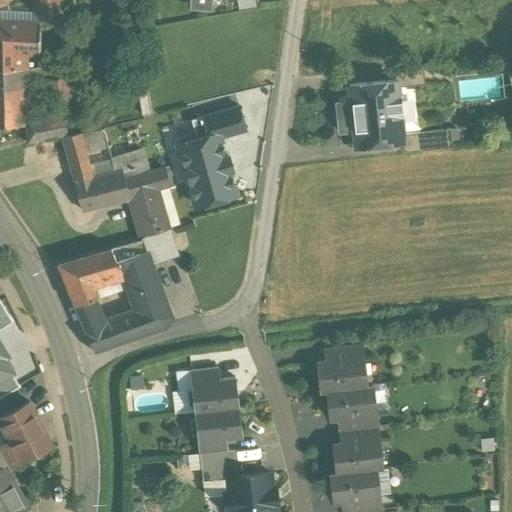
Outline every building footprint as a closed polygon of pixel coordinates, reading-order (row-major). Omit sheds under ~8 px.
[(58,0),(32,0),(38,19),(61,11),(58,0)] [(58,0),(61,11),(75,5),(74,0),(58,0)] [(39,26),(0,23),(0,67),(25,69),(25,54),(38,55),(39,26)] [(25,69),(0,67),(0,126),(27,125),(25,82),(25,69)] [(423,67),(395,69),(396,81),(397,81),(398,88),(424,86),(423,67)] [(80,77),(56,79),(57,92),(58,106),(83,103),(80,77)] [(56,79),(39,81),(41,95),(57,92),(56,79)] [(396,81),(349,86),(351,101),(354,130),(355,146),(402,141),(403,141),(402,135),(398,88),(397,81),(396,81)] [(351,101),(339,103),(342,131),(354,130),(351,101)] [(83,103),(58,106),(59,113),(42,116),(46,139),(62,136),(79,133),(87,132),(85,117),(83,103)] [(237,108),(205,117),(210,134),(218,132),(219,137),(244,130),(237,108)] [(144,122),(119,126),(121,141),(127,171),(152,166),(144,122)] [(119,126),(108,128),(109,137),(110,142),(121,141),(119,126)] [(87,132),(79,133),(82,145),(103,141),(102,138),(109,137),(108,128),(87,132)] [(450,130),(402,135),(403,141),(402,141),(403,153),(452,147),(451,140),(450,130)] [(210,134),(178,144),(196,206),(236,194),(219,137),(218,132),(210,134)] [(79,133),(62,136),(68,157),(84,152),(82,145),(79,133)] [(84,152),(68,157),(75,182),(86,180),(87,180),(83,167),(84,152)] [(165,168),(125,180),(130,198),(128,199),(139,237),(142,236),(168,229),(157,189),(170,185),(165,168)] [(87,180),(86,180),(75,182),(83,210),(128,199),(130,198),(125,180),(122,170),(87,180)] [(168,229),(142,236),(143,240),(153,265),(178,256),(168,229)] [(143,240),(112,249),(121,276),(122,276),(135,310),(166,299),(153,265),(143,240)] [(112,249),(57,265),(74,306),(76,305),(93,300),(94,300),(88,285),(121,276),(112,249)] [(135,310),(135,311),(102,324),(93,300),(76,305),(95,352),(164,329),(172,318),(166,299),(135,310)] [(0,302),(0,327),(11,320),(0,302)] [(0,378),(11,371),(12,371),(5,359),(8,358),(0,344),(0,378)] [(361,344),(325,348),(327,362),(362,358),(361,344)] [(327,362),(318,363),(321,392),(327,391),(327,390),(366,386),(366,385),(362,358),(327,362)] [(218,367),(190,370),(191,382),(219,379),(218,367)] [(0,397),(20,387),(11,371),(0,378),(0,397)] [(219,379),(191,382),(192,390),(187,390),(189,406),(194,405),(195,412),(239,407),(235,377),(219,379)] [(366,386),(327,390),(327,391),(331,418),(339,417),(375,413),(372,384),(366,385),(366,386)] [(30,403),(1,418),(12,441),(0,447),(9,464),(50,442),(30,403)] [(239,407),(195,412),(195,419),(191,419),(192,435),(197,435),(198,442),(226,438),(242,436),(239,407)] [(375,413),(339,417),(341,431),(376,427),(375,413)] [(376,427),(341,431),(342,444),(378,440),(376,427)] [(226,438),(198,442),(199,454),(227,450),(226,438)] [(342,444),(334,445),(337,472),(337,473),(375,468),(375,469),(381,469),(378,440),(342,444)] [(9,464),(0,447),(0,468),(3,467),(9,464)] [(227,451),(199,454),(203,481),(229,478),(228,477),(237,476),(234,449),(227,450),(227,451)] [(0,511),(15,511),(25,507),(12,483),(8,485),(1,471),(5,469),(3,467),(0,468),(0,511)] [(375,468),(337,473),(337,472),(331,473),(334,501),(343,500),(378,496),(375,469),(375,468)] [(237,476),(228,477),(229,478),(230,493),(224,494),(226,510),(232,509),(232,511),(273,511),(273,504),(277,504),(275,488),(271,488),(269,472),(237,476)] [(378,496),(343,500),(344,511),(361,511),(380,510),(378,496)]
